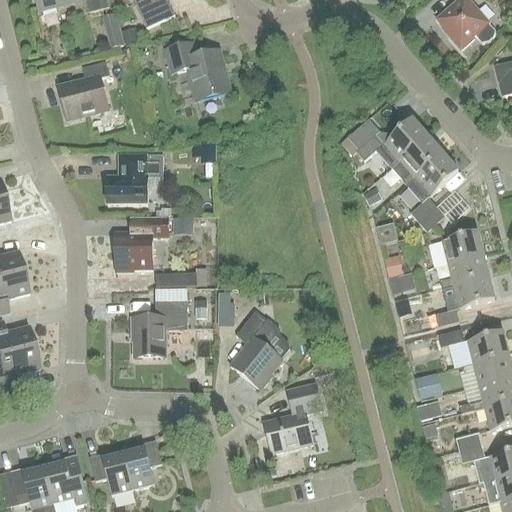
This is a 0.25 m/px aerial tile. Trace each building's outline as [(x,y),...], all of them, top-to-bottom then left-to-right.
[(35,0),(39,12),(85,0),(89,15),(108,10),(105,0),(35,0)] [(132,0),(146,31),(174,18),(166,0),(132,0)] [(473,39),(475,37),(482,45),(488,44),(493,40),(494,34),(487,27),(489,25),(468,1),(469,0),(452,0),(456,4),(436,22),(451,38),(449,40),(461,53),(474,41),(473,39)] [(114,48),(127,44),(118,13),(106,17),(114,48)] [(197,105),(230,96),(219,53),(197,59),(193,46),(165,53),(171,77),(188,72),(197,105)] [(511,64),(494,68),(502,100),(511,97),(511,64)] [(100,81),(109,79),(106,65),(82,71),(86,84),(59,91),(67,122),(107,111),(100,81)] [(380,135),(369,122),(347,141),(350,144),(349,146),(364,163),(376,153),(391,171),(427,140),(412,122),(385,145),(381,147),(374,139),(380,135)] [(427,140),(391,171),(407,188),(416,180),(415,180),(442,157),(427,140)] [(216,167),(216,147),(200,146),(200,149),(192,149),(192,160),(201,160),(201,167),(216,167)] [(407,188),(422,206),(410,216),(418,226),(436,211),(428,201),(458,174),(442,157),(415,180),(416,180),(407,188)] [(107,179),(107,209),(147,208),(147,181),(147,174),(162,174),(162,158),(147,158),(119,158),(119,172),(119,179),(107,179)] [(461,194),(441,207),(448,218),(457,212),(460,217),(471,210),(461,194)] [(0,226),(10,224),(5,202),(0,203),(0,226)] [(436,211),(418,226),(426,235),(444,220),(436,211)] [(168,220),(130,221),(130,236),(115,236),(115,276),(134,275),(134,273),(153,273),(152,241),(168,241),(168,220)] [(193,237),(193,221),(173,221),(173,237),(193,237)] [(448,267),(483,258),(477,235),(442,244),(448,267)] [(0,281),(23,275),(18,254),(0,258),(0,281)] [(488,280),(483,258),(448,267),(452,281),(440,284),(442,292),(453,289),(488,280)] [(29,296),(23,275),(0,281),(0,316),(9,314),(5,302),(29,296)] [(403,295),(400,279),(388,282),(392,298),(403,295)] [(494,303),(488,280),(453,289),(459,312),(494,303)] [(155,321),(131,321),(132,334),(133,334),(134,361),(166,360),(165,334),(188,333),(187,304),(155,305),(155,321)] [(458,325),(455,313),(432,319),(435,331),(458,325)] [(280,334),(271,326),(255,314),(236,339),(247,348),(230,369),(261,394),(272,379),(270,377),(282,363),(267,351),(280,334)] [(0,358),(34,350),(28,329),(5,335),(2,323),(0,323),(0,358)] [(464,345),(460,333),(437,339),(440,351),(464,345)] [(473,367),(508,358),(502,335),(467,343),(473,367)] [(39,371),(34,350),(0,358),(0,372),(0,393),(19,389),(16,377),(39,371)] [(511,372),(508,358),(473,367),(462,369),(464,377),(475,374),(479,389),(511,380),(511,372)] [(332,376),(328,362),(312,373),(314,382),(332,376)] [(441,375),(418,378),(421,399),(444,396),(441,375)] [(483,403),(471,406),(459,409),(461,417),(485,411),(484,411),(511,403),(511,380),(479,389),(483,403)] [(322,415),(319,402),(316,387),(287,394),(290,409),(291,409),(293,419),(264,426),(272,457),(312,447),(306,419),(322,415)] [(511,428),(511,403),(484,411),(485,411),(490,434),(511,428)] [(458,454),(481,449),(478,437),(455,442),(458,454)] [(124,457),(133,493),(154,488),(150,470),(162,467),(155,444),(144,447),(145,452),(124,457)] [(481,449),(458,454),(461,467),(473,464),(479,486),(483,485),(511,478),(511,453),(484,461),(481,449)] [(111,499),(133,493),(124,457),(102,462),(101,458),(89,461),(95,484),(107,482),(111,499)] [(88,507),(82,482),(76,458),(64,461),(65,466),(44,471),(53,507),(75,502),(77,510),(88,507)] [(54,511),(53,507),(44,471),(23,476),(22,472),(10,475),(16,498),(18,508),(30,505),(31,511),(54,511)] [(511,478),(483,485),(488,508),(500,505),(511,501),(511,478)] [(511,511),(511,501),(500,505),(488,508),(489,511),(511,511)]
